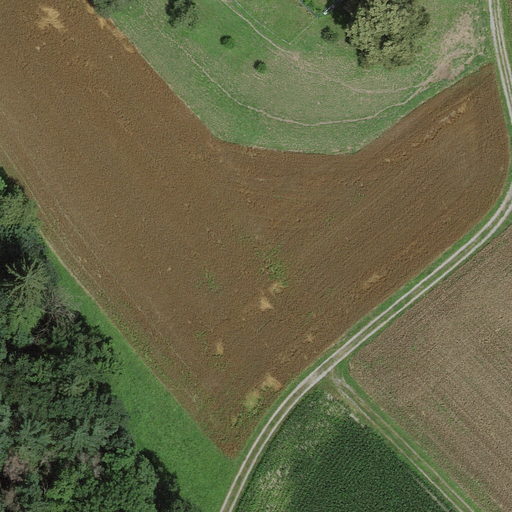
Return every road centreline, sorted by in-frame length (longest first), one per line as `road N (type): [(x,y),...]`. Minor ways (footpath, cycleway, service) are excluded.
road 1 (track): [(511,192),(487,228),(310,379),(270,428),(224,511)]
road 2 (track): [(323,368),(474,511)]
